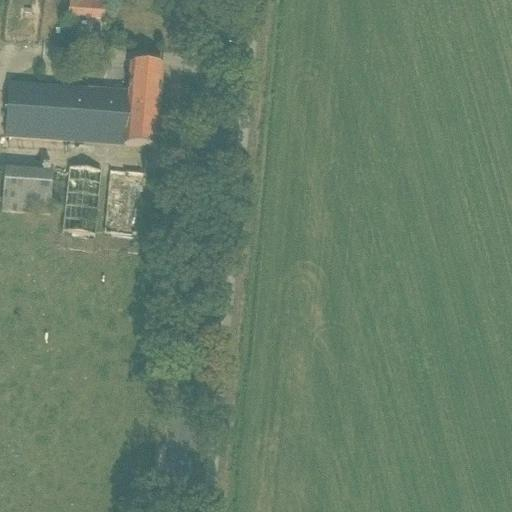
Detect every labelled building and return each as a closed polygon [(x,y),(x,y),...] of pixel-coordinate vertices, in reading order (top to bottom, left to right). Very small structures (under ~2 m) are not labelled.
[(69,0),(68,17),(101,20),(103,0),(69,0)] [(162,69),(142,67),(128,66),(126,91),(9,82),(5,137),(156,149),(162,69)] [(92,234),(98,172),(66,169),(60,231),(92,234)] [(49,219),(53,175),(4,171),(0,215),(49,219)] [(142,177),(123,175),(108,174),(103,235),(137,238),(142,177)]
